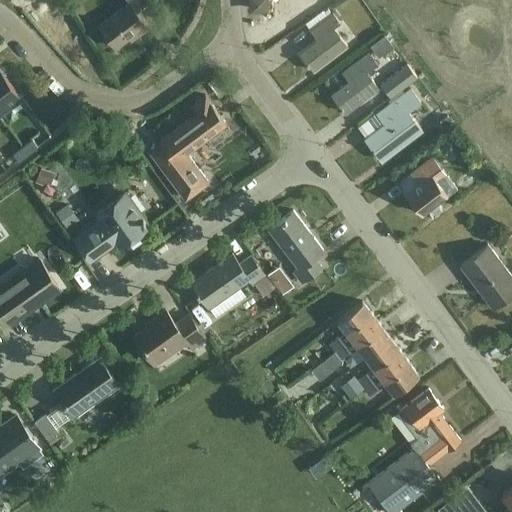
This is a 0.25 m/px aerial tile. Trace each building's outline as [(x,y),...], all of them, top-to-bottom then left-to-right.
[(126,0),(128,2),(98,24),(115,47),(134,33),(136,36),(148,28),(136,12),(146,4),(142,0),(126,0)] [(265,0),(249,0),(250,9),(265,8),(265,0)] [(316,38),(299,51),(313,71),(347,45),(333,27),(339,22),(332,11),(309,29),(316,38)] [(383,35),(370,45),(378,55),(391,45),(383,35)] [(348,80),(330,93),(345,112),(378,87),(366,71),(376,64),(367,51),(341,71),(348,80)] [(381,85),(389,96),(416,76),(408,65),(381,85)] [(0,68),(0,114),(22,98),(15,89),(0,68)] [(384,124),(364,138),(381,160),(421,129),(407,111),(420,101),(410,88),(376,113),(384,124)] [(150,151),(175,185),(185,197),(207,180),(186,152),(207,137),(212,144),(231,130),(225,123),(226,123),(205,94),(190,105),(196,113),(159,140),(161,142),(150,151)] [(445,114),(439,118),(441,130),(451,123),(445,114)] [(32,139),(22,146),(27,153),(37,145),(32,139)] [(22,146),(13,153),(18,160),(27,153),(22,146)] [(406,191),(405,192),(421,213),(447,194),(435,177),(439,174),(432,165),(436,163),(431,157),(428,160),(427,159),(398,181),(406,191)] [(41,167),(38,177),(50,182),(54,172),(41,167)] [(99,217),(73,236),(90,259),(116,240),(119,244),(148,224),(125,191),(95,212),(99,217)] [(64,205),(56,211),(67,226),(75,220),(64,205)] [(298,268),(293,271),(301,281),(321,266),(313,256),(323,249),(292,209),(268,228),(298,268)] [(511,276),(487,243),(460,264),(492,307),(511,292),(511,276)] [(232,253),(191,281),(209,306),(215,316),(244,295),(238,286),(249,278),(252,283),(254,282),(264,275),(250,254),(239,262),(232,253)] [(59,287),(38,258),(0,285),(0,308),(8,319),(37,298),(39,302),(59,287)] [(264,275),(254,282),(262,294),(273,285),(265,274),(264,275)] [(196,292),(186,297),(194,315),(204,310),(196,292)] [(335,351),(376,319),(362,300),(337,319),(345,330),(329,343),(335,351)] [(153,321),(134,335),(153,362),(185,339),(192,349),(206,339),(188,315),(175,324),(165,309),(152,319),(153,321)] [(365,356),(390,337),(376,319),(335,351),(341,358),(357,346),(365,356)] [(362,386),(403,355),(390,337),(365,356),(373,366),(356,379),(362,386)] [(333,351),(324,358),(328,364),(335,365),(341,360),(333,351)] [(100,355),(53,388),(72,416),(119,383),(100,355)] [(418,374),(403,355),(362,386),(368,395),(385,382),(393,393),(418,374)] [(355,377),(342,386),(350,396),(362,386),(356,379),(355,377)] [(418,437),(411,442),(414,446),(367,482),(390,511),(393,511),(439,477),(428,463),(447,449),(461,439),(439,411),(443,407),(428,387),(398,410),(418,437)] [(44,410),(33,418),(47,439),(59,431),(44,410)] [(0,473),(21,460),(23,464),(27,465),(31,465),(39,459),(40,456),(40,452),(37,448),(39,447),(15,414),(0,424),(0,473)] [(440,511),(511,511),(511,484),(502,492),(511,504),(500,511),(487,511),(468,486),(438,508),(440,511)]
